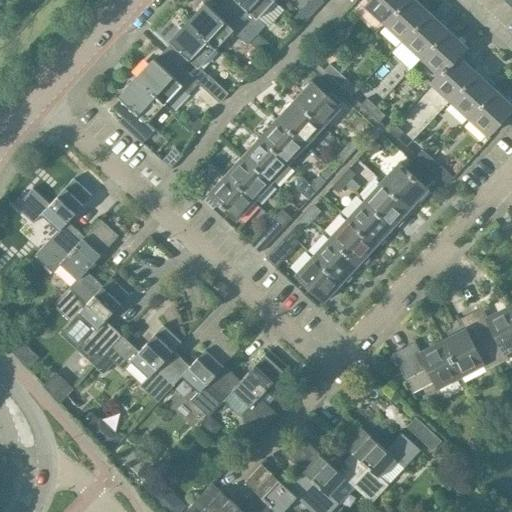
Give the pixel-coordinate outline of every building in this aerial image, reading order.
[(224,0),(222,3),(255,34),(256,34),(264,24),(256,17),(271,0),(224,0)] [(371,0),(366,7),(385,24),(407,0),(371,0)] [(407,0),(385,24),(403,42),(430,13),(415,0),(407,0)] [(206,1),(187,21),(215,46),(232,28),(248,42),(255,34),(222,3),(215,10),(206,1)] [(301,10),(294,18),(302,25),(304,23),(309,18),(301,10)] [(403,42),(422,59),(448,30),(430,13),(403,42)] [(173,41),(164,51),(197,82),(205,73),(207,71),(199,64),(215,46),(187,21),(171,39),(173,41)] [(422,59),(438,74),(440,76),(458,56),(466,47),(448,30),(422,59)] [(154,57),(135,77),(164,103),(180,84),(188,92),(197,82),(164,51),(157,59),(154,57)] [(430,83),(450,101),(476,73),(458,56),(440,76),(438,74),(430,83)] [(334,78),(340,72),(330,62),(324,69),(334,78)] [(334,78),(343,86),(353,95),(360,88),(350,78),(349,79),(340,72),(334,78)] [(205,73),(197,82),(209,92),(217,83),(205,73)] [(450,101),(468,118),(494,89),(476,73),(450,101)] [(164,103),(135,77),(118,96),(120,98),(112,106),(123,116),(146,138),(155,128),(147,121),(164,103)] [(311,80),(293,99),(321,126),(339,107),(311,80)] [(511,105),(494,89),(468,118),(487,135),(511,107),(511,105)] [(372,113),(377,107),(366,97),(361,103),(372,113)] [(293,99),(276,118),(304,145),(321,126),(293,99)] [(385,115),(377,107),(372,113),(380,120),(385,115)] [(123,116),(120,120),(143,141),(146,138),(123,116)] [(276,118),(259,136),(287,163),(304,145),(276,118)] [(394,123),(389,129),(398,137),(403,132),(394,123)] [(259,136),(242,154),(271,181),(287,163),(259,136)] [(353,137),(344,147),(350,153),(359,143),(353,137)] [(374,139),(365,149),(373,156),(381,146),(374,139)] [(350,153),(344,147),(335,156),(341,162),(350,153)] [(417,155),(426,164),(433,157),(424,148),(417,155)] [(242,154),(225,173),(253,200),(271,181),(242,154)] [(433,157),(426,164),(446,182),(453,175),(433,157)] [(399,162),(381,181),(409,207),(427,188),(399,162)] [(348,167),(339,177),(346,184),(355,174),(348,167)] [(253,200),(225,173),(207,192),(235,219),(253,200)] [(319,175),(311,184),(316,189),(325,180),(319,175)] [(86,235),(86,234),(69,219),(92,193),(74,176),(50,202),(33,186),(16,204),(34,221),(42,212),(59,227),(51,236),(70,253),(86,235)] [(346,184),(339,177),(331,185),(338,193),(346,184)] [(381,181),(364,200),(392,226),(409,207),(381,181)] [(316,189),(311,184),(302,193),(308,199),(316,189)] [(364,200),(347,218),(375,244),(392,226),(364,200)] [(314,204),(305,213),(313,220),(321,210),(314,204)] [(280,207),(271,217),(282,227),(291,217),(280,207)] [(313,220),(305,213),(296,222),(304,230),(313,220)] [(78,277),(70,286),(88,302),(105,284),(104,283),(88,268),(119,234),(101,217),(86,234),(86,235),(70,253),(51,236),(35,254),(53,270),(61,262),(78,277)] [(282,227),(271,217),(248,242),(259,252),(282,227)] [(347,218),(330,236),(358,262),(375,244),(347,218)] [(264,257),(274,266),(298,240),(288,231),(264,257)] [(330,236),(313,255),(341,281),(358,262),(330,236)] [(341,281),(313,255),(295,275),(323,300),(341,281)] [(70,286),(54,303),(72,320),(80,311),(96,326),(88,334),(76,348),(95,365),(107,352),(123,334),(105,317),(129,290),(112,274),(104,283),(105,284),(88,302),(70,286)] [(482,307),(470,313),(496,363),(503,359),(505,355),(504,352),(511,348),(511,311),(509,306),(487,317),(482,307)] [(464,330),(442,341),(460,375),(483,363),(485,368),(496,363),(470,313),(459,319),(464,330)] [(107,352),(95,365),(104,373),(116,360),(124,367),(131,359),(148,374),(140,383),(159,399),(174,382),(157,366),(173,348),(181,339),(163,322),(139,348),(123,334),(107,352)] [(190,363),(173,348),(157,366),(174,382),(182,374),(199,389),(190,398),(209,415),(210,415),(226,397),(208,381),(224,364),(224,363),(240,345),(222,328),(190,363)] [(21,340),(11,351),(28,369),(39,357),(21,340)] [(437,387),(460,375),(442,341),(421,352),(416,342),(393,354),(412,391),(434,380),(437,387)] [(224,364),(208,381),(226,397),(233,389),(250,404),(242,413),(260,430),(277,412),(259,396),(283,369),(265,352),(241,379),(224,363),(224,364)] [(55,372),(43,386),(60,404),(73,389),(64,380),(55,372)] [(100,418),(89,430),(109,449),(120,437),(100,418)] [(345,443),(353,450),(372,467),(355,486),(372,502),(388,483),(380,476),(396,459),(404,467),(420,449),(402,433),(387,449),(361,425),(345,443)] [(426,426),(417,436),(432,450),(441,440),(426,426)] [(285,454),(303,470),(321,486),(304,504),(312,511),(331,511),(339,503),(330,495),(346,478),(355,486),(372,467),(353,450),(337,467),(303,435),(285,454)] [(245,481),(254,489),(272,505),(265,511),(281,511),(296,497),(304,504),(321,486),(303,470),(288,486),(262,463),(245,481)] [(213,481),(188,508),(192,511),(265,511),(272,505),(254,489),(240,505),(213,481)]
